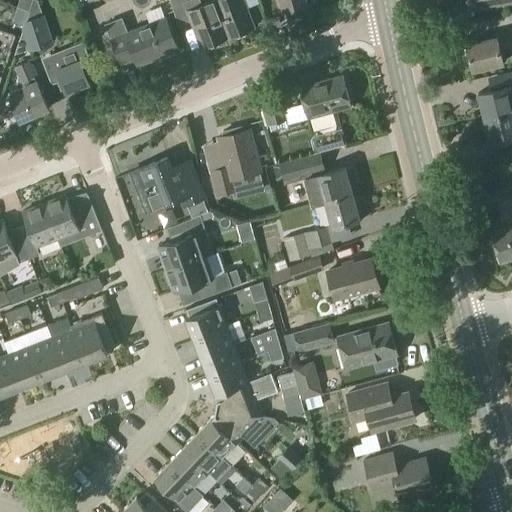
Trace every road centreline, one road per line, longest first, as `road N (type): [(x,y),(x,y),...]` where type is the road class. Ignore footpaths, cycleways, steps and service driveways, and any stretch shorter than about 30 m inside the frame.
road 1 (residential): [(81,138),(386,18)]
road 2 (primary): [(461,320),(386,18)]
road 3 (residential): [(81,138),(166,361)]
road 4 (residential): [(166,361),(179,398),(171,415),(81,511)]
road 5 (primary): [(506,497),(461,320)]
road 6 (residential): [(0,426),(166,361)]
